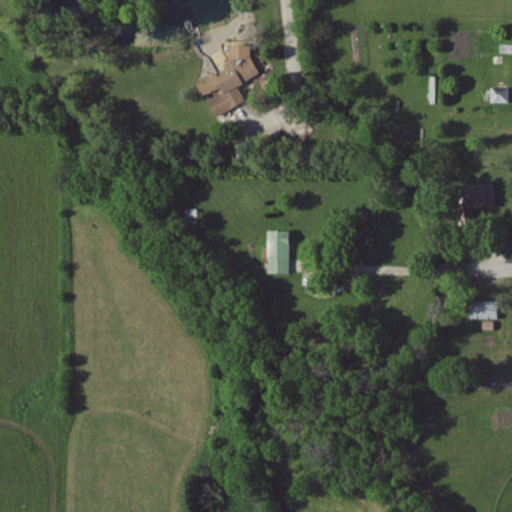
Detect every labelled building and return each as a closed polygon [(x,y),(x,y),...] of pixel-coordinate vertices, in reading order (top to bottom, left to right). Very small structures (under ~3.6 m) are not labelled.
[(202,79),(208,98),(213,96),(218,114),(249,105),(245,88),(265,83),(254,43),(233,49),(238,69),(202,79)] [(494,104),(511,104),(511,88),(494,89),(494,104)] [(475,209),(501,208),(500,185),(474,186),(475,209)] [(270,232),(294,232),(293,276),(269,276),(270,232)] [(473,320),(502,320),(502,303),(473,302),(473,320)]
